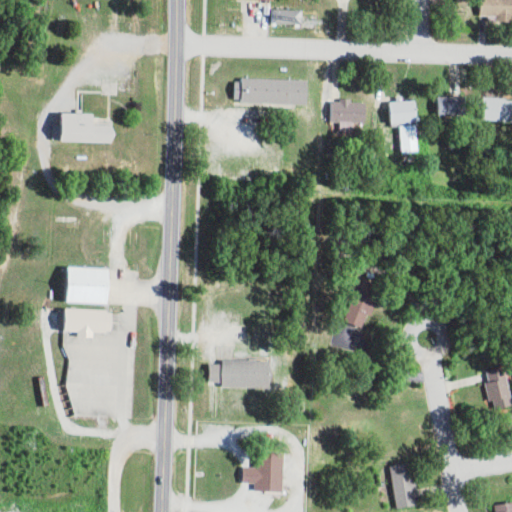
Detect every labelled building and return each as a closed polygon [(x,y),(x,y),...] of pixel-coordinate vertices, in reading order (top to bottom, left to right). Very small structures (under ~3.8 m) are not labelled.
[(277,23),(310,24),(310,10),(277,9),(277,23)] [(316,104),(316,80),(240,79),(239,102),(316,104)] [(474,96),(441,97),(442,115),(475,114),(474,96)] [(360,132),(360,123),(371,123),(371,100),(335,100),(335,122),(348,122),(348,132),(360,132)] [(409,152),(426,151),(425,123),(427,123),(426,101),(395,102),(396,124),(408,123),(409,152)] [(118,268),(77,267),(76,303),(117,304),(118,268)] [(359,302),(351,320),(369,328),(388,286),(361,274),(350,298),(359,302)] [(73,331),(84,332),(84,337),(101,337),(102,332),(120,333),(121,310),(74,309),(73,331)] [(279,385),(280,361),(229,360),(229,364),(216,364),(216,383),(279,385)] [(261,490),(291,492),(292,453),(262,452),(261,468),(250,468),(249,483),(261,484),(261,490)] [(403,507),(424,505),(422,489),(423,489),(419,463),(398,466),(403,507)]
